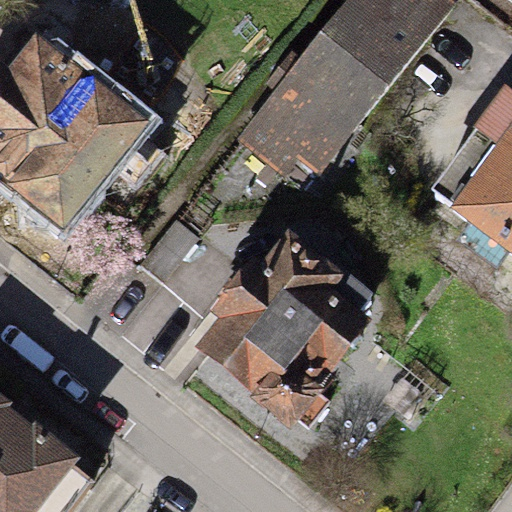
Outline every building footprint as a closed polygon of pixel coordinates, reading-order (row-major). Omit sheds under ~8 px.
[(450,0),(349,0),(237,139),(282,175),(295,158),(316,175),(455,3),(450,0)] [(0,183),(61,232),(148,125),(37,36),(10,70),(0,61),(0,183)] [(511,91),(505,86),(430,190),(453,206),(450,210),(511,254),(511,91)] [(139,267),(160,283),(195,240),(174,223),(139,267)] [(218,322),(195,348),(252,395),(249,400),(289,432),(299,422),(309,429),(328,403),(316,392),(371,322),(333,292),(344,276),(287,230),(260,268),(250,259),(208,312),(218,322)] [(0,511),(72,511),(94,484),(74,466),(80,460),(38,428),(9,406),(11,404),(0,395),(0,511)]
